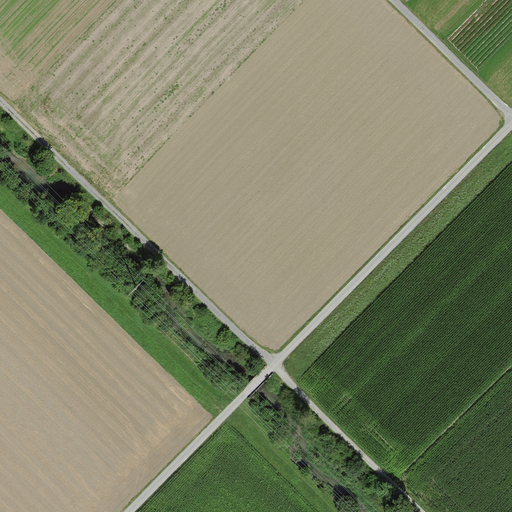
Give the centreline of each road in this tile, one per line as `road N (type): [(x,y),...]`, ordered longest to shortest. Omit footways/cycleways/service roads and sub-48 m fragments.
road 1 (track): [(0,98),(419,511)]
road 2 (track): [(511,121),(128,511)]
road 3 (track): [(392,0),(511,116)]
